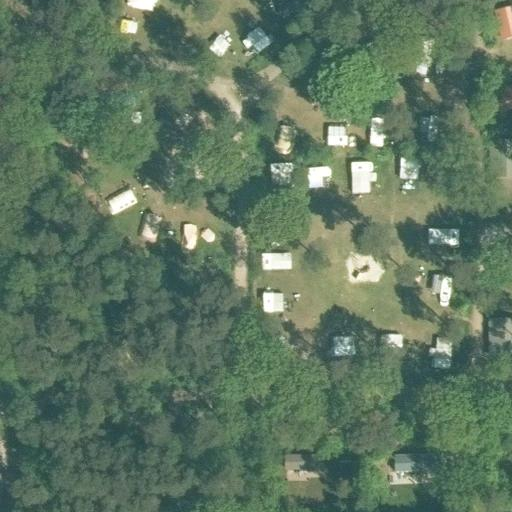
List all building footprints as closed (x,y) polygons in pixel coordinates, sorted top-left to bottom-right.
[(511,8),(494,13),(499,34),(511,30),(511,8)] [(511,111),(511,88),(491,95),(497,116),(511,111)] [(511,142),(489,143),(490,180),(511,179),(511,142)] [(511,320),(489,321),(489,359),(511,358),(511,320)] [(286,456),(286,471),(326,471),(326,457),(286,456)] [(340,459),(340,468),(351,468),(351,459),(340,459)] [(326,485),(326,472),(285,472),(285,485),(326,485)]
